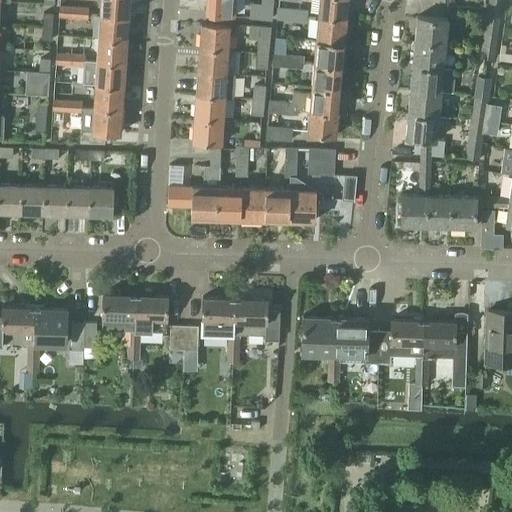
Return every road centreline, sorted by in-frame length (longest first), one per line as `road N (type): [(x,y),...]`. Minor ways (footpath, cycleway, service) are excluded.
road 1 (residential): [(388,0),(364,259)]
road 2 (residential): [(166,0),(151,252)]
road 3 (residential): [(151,252),(364,259)]
road 4 (residential): [(0,247),(151,252)]
road 5 (residential): [(364,259),(511,264)]
